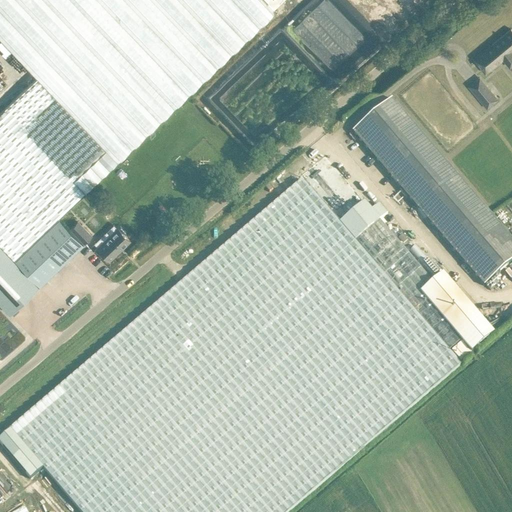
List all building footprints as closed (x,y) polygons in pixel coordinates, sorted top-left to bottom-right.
[(261,0),(0,0),(0,38),(37,78),(5,108),(84,192),(273,12),(261,0)] [(511,29),(511,28),(474,59),(485,72),(502,58),(509,67),(511,64),(511,52),(511,51),(511,50),(511,29)] [(497,98),(485,83),(475,92),(487,107),(497,98)] [(511,261),(511,239),(438,154),(392,99),(352,132),(399,187),(484,286),(511,261)] [(5,108),(0,113),(0,243),(14,259),(84,192),(5,108)] [(292,189),(10,430),(16,438),(79,511),(289,511),(461,366),(449,352),(461,342),(420,294),(425,290),(432,283),(379,221),(387,214),(379,204),(371,211),(325,156),(300,177),(302,180),(301,181),(298,178),(289,186),(292,189)] [(14,259),(40,286),(83,244),(58,218),(14,259)] [(71,228),(84,243),(91,236),(78,222),(71,228)] [(126,234),(122,230),(121,228),(120,229),(118,228),(97,248),(109,260),(130,240),(125,235),(126,234)] [(0,304),(9,314),(40,286),(14,259),(0,243),(0,304)] [(425,290),(420,294),(461,342),(462,343),(451,352),(461,364),(493,336),(442,275),(432,283),(425,290)] [(0,443),(31,479),(43,469),(16,438),(10,430),(0,438),(0,443)] [(0,463),(15,479),(22,472),(3,453),(0,455),(0,463)]
